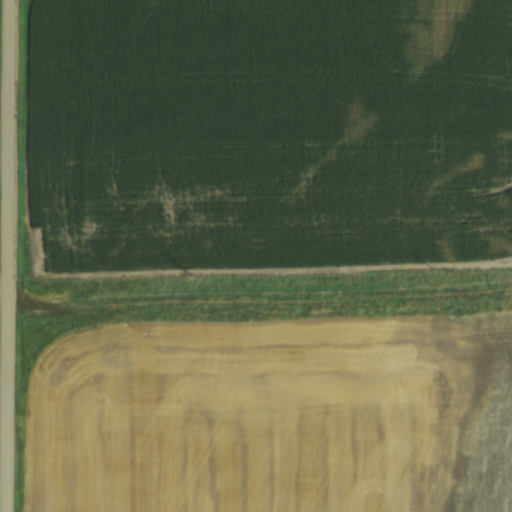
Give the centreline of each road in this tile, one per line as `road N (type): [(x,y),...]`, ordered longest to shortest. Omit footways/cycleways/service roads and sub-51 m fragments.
road 1 (residential): [(6,511),(9,0)]
road 2 (residential): [(9,286),(511,280)]
